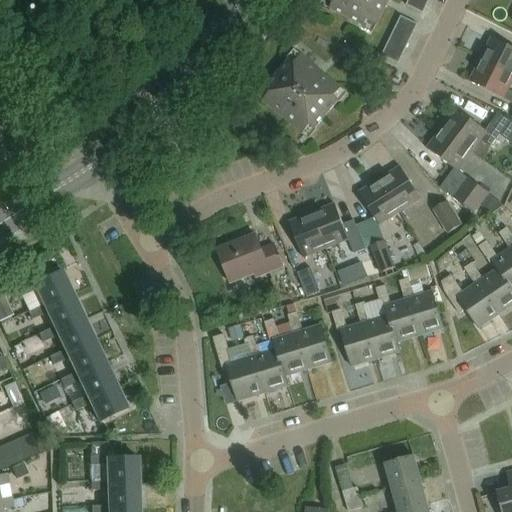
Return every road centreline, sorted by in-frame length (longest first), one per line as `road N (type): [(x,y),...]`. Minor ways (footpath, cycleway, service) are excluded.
road 1 (residential): [(147,240),(211,203),(337,155),(419,90),(460,0)]
road 2 (residential): [(196,467),(439,396)]
road 3 (residential): [(196,467),(185,326),(147,240)]
road 4 (residential): [(101,160),(206,57),(240,0)]
road 5 (residential): [(439,396),(471,511)]
